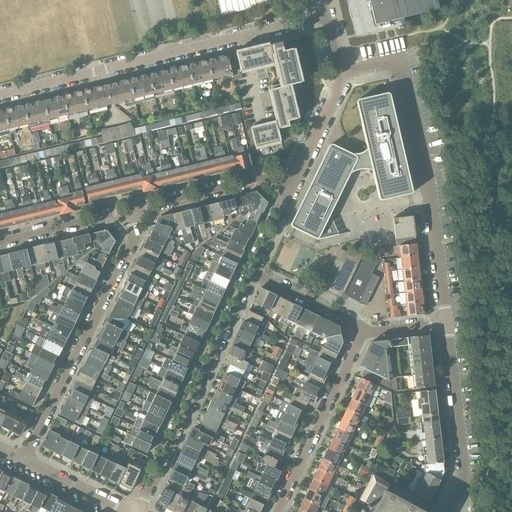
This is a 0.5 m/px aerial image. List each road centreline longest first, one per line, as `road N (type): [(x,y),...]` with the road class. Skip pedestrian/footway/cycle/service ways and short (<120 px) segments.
road 1 (residential): [(0,94),(325,15)]
road 2 (residential): [(444,323),(429,191),(399,66),(339,72)]
road 3 (residential): [(23,459),(132,242),(127,210)]
road 4 (residential): [(136,511),(251,273)]
road 5 (residential): [(276,511),(363,328)]
road 6 (residential): [(448,511),(463,474),(444,323)]
road 7 (residential): [(127,210),(256,179),(291,188)]
road 8 (residential): [(0,242),(127,210)]
road 9 (residential): [(291,188),(339,72)]
road 10 (residential): [(363,328),(251,273)]
